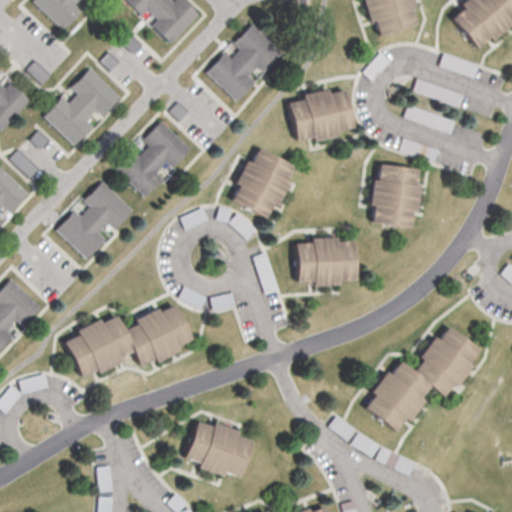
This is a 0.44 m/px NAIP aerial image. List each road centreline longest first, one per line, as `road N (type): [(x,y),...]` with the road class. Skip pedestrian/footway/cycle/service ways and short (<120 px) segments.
road 1 (residential): [(511,124),(477,217),(443,262),(383,312),(85,425),(0,476)]
road 2 (residential): [(0,255),(236,0)]
road 3 (residential): [(511,103),(420,64),(395,62),(373,86),(384,117),(499,158)]
road 4 (residential): [(353,464),(366,511),(428,509),(418,488),(353,464)]
road 5 (residential): [(240,272),(242,248),(226,229),(202,227),(183,243),(181,267),(197,286),(221,288),(240,272)]
road 6 (residential): [(274,356),(291,395),(353,464)]
